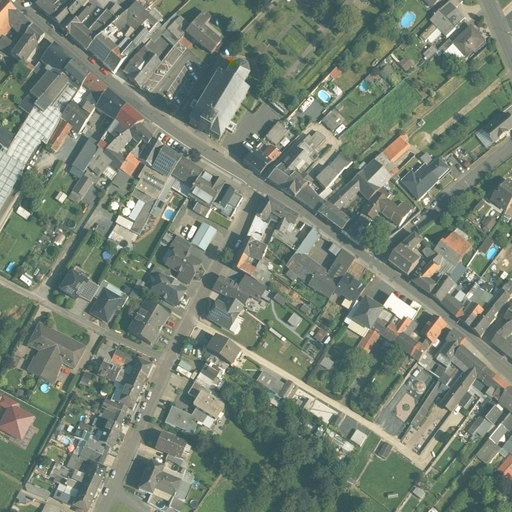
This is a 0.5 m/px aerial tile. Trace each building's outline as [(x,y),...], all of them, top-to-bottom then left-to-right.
[(62,8),(55,2),(53,0),(40,0),(36,5),(51,19),(62,8)] [(62,8),(51,19),(59,26),(69,16),(73,19),(76,13),(77,14),(83,10),(81,9),(83,8),(87,3),(89,1),(87,0),(69,0),(66,3),(62,8)] [(3,1),(0,4),(0,30),(1,29),(8,22),(16,13),(3,1)] [(450,2),(440,12),(439,11),(431,19),(434,22),(439,27),(447,35),(455,28),(454,27),(464,17),(450,2)] [(144,12),(137,5),(129,14),(128,13),(126,14),(131,19),(134,22),(144,12)] [(83,10),(77,14),(84,21),(90,15),(83,8),(81,9),(83,10)] [(162,19),(152,10),(147,15),(158,24),(162,19)] [(147,15),(144,12),(134,22),(140,27),(148,34),(158,24),(147,15)] [(32,28),(16,13),(8,22),(24,38),(25,38),(37,47),(44,37),(32,28)] [(69,16),(59,26),(72,37),(78,30),(81,27),(80,26),(84,21),(77,14),(76,13),(73,19),(69,16)] [(221,44),(203,29),(211,20),(203,13),(191,28),(185,34),(211,56),(221,44)] [(126,14),(113,25),(118,29),(131,19),(126,14)] [(185,34),(191,28),(174,16),(162,26),(169,33),(164,37),(166,39),(171,35),(179,43),(185,34)] [(88,39),(78,30),(72,37),(87,50),(88,49),(101,34),(111,25),(105,20),(88,39)] [(439,27),(434,22),(420,35),(425,40),(439,27)] [(162,36),(164,37),(169,33),(162,26),(149,39),(153,44),(162,36)] [(124,47),(121,51),(128,58),(143,41),(148,34),(140,27),(136,34),(124,47)] [(471,27),(452,43),(453,44),(465,57),(483,40),(471,27)] [(101,34),(88,49),(103,63),(117,48),(107,39),(101,34)] [(171,35),(166,39),(175,48),(179,43),(171,35)] [(37,47),(25,38),(17,49),(28,56),(29,57),(37,47)] [(448,39),(438,48),(442,53),(453,44),(452,43),(448,39)] [(16,48),(8,43),(2,50),(10,56),(16,48)] [(432,44),(423,53),(427,57),(436,49),(432,44)] [(74,62),(53,45),(41,61),(48,67),(51,65),(56,70),(55,73),(59,76),(60,78),(61,78),(74,62)] [(117,48),(103,63),(115,73),(128,58),(121,51),(120,51),(124,47),(122,46),(119,49),(117,48)] [(28,56),(17,49),(11,57),(21,63),(23,61),(23,62),(28,56)] [(128,78),(140,88),(160,65),(143,50),(124,72),(129,76),(128,78)] [(408,57),(400,51),(395,57),(402,63),(408,57)] [(23,62),(23,61),(21,63),(15,70),(27,79),(34,71),(23,62)] [(230,68),(219,61),(211,73),(217,76),(223,79),(230,68)] [(89,76),(74,62),(61,78),(67,83),(69,85),(70,86),(77,93),(82,88),(89,76)] [(339,67),(333,62),(327,69),(333,74),(339,67)] [(223,79),(217,76),(215,79),(200,105),(196,111),(195,112),(194,114),(190,121),(189,122),(190,123),(191,123),(197,127),(198,128),(198,129),(199,130),(207,134),(208,135),(209,135),(211,136),(211,135),(217,139),(218,140),(219,139),(223,131),(224,132),(225,130),(225,129),(229,123),(245,95),(246,95),(247,93),(240,90),(247,78),(245,70),(239,66),(230,68),(223,79)] [(395,73),(389,68),(385,73),(391,77),(395,73)] [(55,73),(52,76),(50,74),(30,95),(38,101),(43,96),(51,87),(59,76),(55,73)] [(364,78),(361,75),(354,82),(358,85),(364,78)] [(67,83),(61,78),(60,78),(59,76),(51,87),(43,96),(52,103),(49,106),(52,109),(60,98),(57,96),(67,83)] [(107,91),(89,76),(82,88),(91,92),(85,101),(88,104),(95,109),(107,91)] [(67,83),(57,96),(60,98),(70,86),(69,85),(67,83)] [(60,98),(52,109),(62,116),(72,102),(77,93),(70,86),(60,98)] [(107,91),(95,109),(107,118),(115,122),(126,107),(107,91)] [(38,101),(30,95),(26,100),(27,100),(34,106),(38,101)] [(52,103),(43,96),(38,101),(34,106),(35,107),(43,114),(49,106),(52,103)] [(34,106),(27,100),(23,104),(31,111),(34,106)] [(200,105),(193,101),(189,107),(196,111),(200,105)] [(90,117),(83,111),(72,102),(62,116),(60,119),(70,128),(78,135),(81,131),(89,118),(90,117)] [(95,109),(88,104),(83,111),(90,117),(95,109)] [(264,105),(260,111),(269,118),(273,113),(264,105)] [(49,106),(43,114),(34,125),(11,160),(24,168),(33,152),(41,142),(45,146),(51,136),(57,126),(60,119),(62,116),(52,109),(49,106)] [(43,114),(35,107),(8,151),(7,151),(3,147),(0,151),(0,209),(24,168),(11,160),(34,125),(43,114)] [(143,121),(126,107),(115,122),(127,133),(138,125),(143,121)] [(340,123),(330,112),(321,121),(331,131),(340,123)] [(501,112),(487,123),(490,127),(491,128),(505,117),(504,116),(501,112)] [(505,117),(491,128),(490,127),(485,131),(493,141),(511,126),(511,116),(511,115),(508,116),(507,114),(504,116),(505,117)] [(107,118),(101,127),(108,132),(115,122),(107,118)] [(70,128),(60,119),(57,126),(51,136),(59,144),(70,128)] [(235,127),(229,123),(225,129),(232,133),(235,127)] [(276,124),(265,137),(272,142),(283,130),(276,124)] [(138,125),(127,133),(128,134),(130,137),(139,145),(142,141),(148,145),(152,139),(138,125)] [(311,137),(308,135),(302,142),(312,151),(312,150),(313,151),(323,139),(316,132),(311,137)] [(128,134),(122,138),(126,142),(130,137),(128,134)] [(399,137),(382,153),(393,164),(410,148),(399,137)] [(122,138),(115,142),(120,147),(126,142),(122,138)] [(163,148),(152,139),(148,145),(143,153),(138,161),(139,162),(145,166),(151,170),(163,148)] [(99,146),(91,140),(73,168),(83,174),(88,167),(91,162),(99,150),(97,149),(99,146)] [(120,147),(115,142),(110,148),(118,154),(122,149),(120,147)] [(312,151),(302,142),(296,148),(308,159),(310,157),(308,155),(312,151)] [(244,162),(259,175),(279,155),(270,147),(262,156),(254,150),(244,162)] [(118,154),(110,148),(104,155),(99,150),(91,162),(102,172),(107,166),(110,168),(120,157),(118,154)] [(143,153),(136,148),(129,156),(138,161),(143,153)] [(181,160),(163,148),(151,170),(162,175),(158,184),(165,188),(168,181),(171,175),(181,160)] [(296,148),(267,180),(281,190),(293,176),(297,171),(308,159),(296,148)] [(312,151),(308,155),(310,157),(314,161),(318,156),(313,151),(312,150),(312,151)] [(336,152),(324,166),(327,168),(336,176),(343,168),(345,168),(350,164),(336,152)] [(381,154),(373,161),(381,169),(389,163),(381,154)] [(435,164),(426,154),(420,159),(428,169),(435,164)] [(138,161),(129,156),(126,161),(120,171),(129,177),(139,162),(138,161)] [(120,157),(110,168),(117,173),(120,171),(126,161),(120,157)] [(201,172),(181,160),(171,175),(193,188),(194,188),(203,173),(201,172)] [(435,164),(428,169),(437,179),(447,169),(439,161),(435,164)] [(102,172),(91,162),(88,167),(99,176),(102,172)] [(376,171),(370,164),(366,168),(373,175),(376,171)] [(140,180),(131,196),(150,205),(154,197),(152,196),(158,184),(147,177),(151,170),(145,166),(138,178),(140,180)] [(437,179),(428,169),(428,170),(424,166),(413,177),(410,174),(401,182),(417,200),(438,180),(437,179)] [(327,168),(315,181),(324,190),(328,187),(330,184),(336,176),(327,168)] [(366,168),(351,182),(358,191),(363,196),(368,201),(383,185),(373,175),(366,168)] [(162,175),(151,170),(147,177),(158,184),(162,175)] [(82,177),(67,199),(77,205),(91,183),(92,184),(96,178),(87,172),(83,177),(82,177)] [(224,187),(203,173),(194,188),(188,197),(198,203),(210,210),(213,205),(224,187)] [(293,176),(281,190),(294,198),(306,187),(308,181),(302,175),(298,179),(293,176)] [(511,184),(507,181),(501,190),(500,190),(492,201),(507,211),(511,203),(511,184)] [(351,182),(335,196),(344,204),(358,191),(351,182)] [(165,188),(158,184),(152,196),(154,197),(150,205),(146,213),(141,224),(138,223),(133,233),(139,236),(150,215),(158,199),(165,188)] [(235,194),(224,187),(213,205),(219,208),(224,212),(228,206),(235,211),(241,200),(234,196),(235,194)] [(306,187),(294,198),(312,211),(322,202),(316,197),(308,189),(306,187)] [(170,191),(165,188),(158,199),(164,202),(170,191)] [(380,189),(376,194),(369,204),(378,211),(399,226),(406,216),(396,209),(385,201),(388,195),(380,189)] [(332,193),(322,202),(326,205),(335,196),(332,193)] [(401,204),(388,195),(385,201),(396,209),(401,204)] [(335,196),(326,205),(335,212),(344,204),(335,196)] [(284,209),(267,198),(256,216),(253,223),(266,229),(269,221),(278,225),(280,220),(279,219),(284,209)] [(164,202),(158,199),(150,215),(157,219),(166,203),(164,202)] [(411,209),(403,201),(401,204),(396,209),(406,216),(411,209)] [(322,202),(312,211),(317,214),(326,205),(322,202)] [(210,210),(198,203),(193,211),(205,218),(210,210)] [(369,204),(357,220),(366,227),(378,211),(369,204)] [(326,205),(317,214),(335,228),(343,218),(337,214),(335,212),(326,205)] [(27,214),(19,208),(15,213),(24,219),(27,214)] [(298,218),(284,209),(279,219),(280,220),(288,225),(293,227),(298,218)] [(350,214),(345,220),(349,223),(351,219),(354,217),(350,214)] [(297,220),(301,225),(307,221),(304,216),(297,220)] [(488,233),(497,222),(489,217),(481,227),(488,233)] [(343,218),(335,228),(341,232),(349,223),(345,220),(343,218)] [(349,223),(341,232),(349,238),(359,226),(351,219),(349,223)] [(278,225),(272,238),(275,239),(279,241),(284,232),(288,225),(280,220),(278,225)] [(266,229),(253,223),(246,239),(259,246),(266,229)] [(205,251),(216,231),(202,224),(191,243),(205,251)] [(300,247),(296,253),(303,259),(321,236),(313,230),(300,247)] [(296,241),(284,232),(279,241),(282,244),(290,249),(295,243),(296,241)] [(415,235),(400,248),(408,255),(422,242),(415,235)] [(472,250),(453,235),(445,244),(443,243),(434,252),(439,256),(443,259),(456,270),(459,266),(472,250)] [(191,245),(178,237),(174,242),(188,250),(191,245)] [(479,250),(485,255),(494,243),(488,238),(479,250)] [(168,242),(163,239),(159,245),(164,248),(168,242)] [(266,250),(246,240),(238,256),(247,260),(248,257),(258,261),(260,263),(266,250)] [(188,250),(174,242),(170,249),(175,253),(177,250),(185,255),(188,250)] [(300,247),(295,243),(290,249),(295,253),(300,247)] [(339,259),(329,274),(311,261),(309,264),(318,271),(315,275),(337,289),(345,276),(354,261),(333,245),(329,251),(339,259)] [(408,255),(400,248),(388,262),(408,277),(419,263),(408,255)] [(185,255),(177,250),(175,253),(168,266),(180,273),(190,280),(200,263),(185,255)] [(472,250),(459,266),(465,270),(473,261),(477,254),(472,250)] [(296,253),(295,253),(286,267),(307,288),(315,275),(318,271),(309,264),(303,259),(296,253)] [(247,260),(238,256),(232,269),(246,277),(248,278),(252,270),(244,265),(246,261),(247,260)] [(439,256),(433,263),(439,269),(441,268),(443,259),(439,256)] [(260,263),(258,261),(253,269),(263,275),(265,272),(268,267),(260,263)] [(433,263),(413,284),(432,297),(437,289),(428,282),(439,269),(433,263)] [(171,275),(155,266),(151,273),(160,279),(161,278),(162,277),(168,280),(171,275)] [(459,266),(448,282),(453,286),(465,270),(459,266)] [(263,275),(253,269),(252,270),(248,278),(257,283),(263,275)] [(190,280),(180,273),(176,279),(187,284),(190,280)] [(85,283),(71,274),(60,291),(75,301),(77,298),(86,284),(85,283)] [(337,289),(315,275),(307,288),(329,301),(333,295),(337,289)] [(337,289),(333,295),(339,299),(340,297),(350,282),(351,280),(345,276),(337,289)] [(168,280),(162,277),(161,278),(160,279),(159,282),(154,283),(155,288),(152,293),(175,306),(179,299),(180,299),(186,291),(168,280)] [(240,287),(221,277),(213,291),(242,307),(248,297),(257,302),(263,294),(243,282),(240,287)] [(248,278),(246,277),(243,282),(263,294),(266,289),(257,283),(248,278)] [(437,289),(432,297),(440,304),(446,298),(455,287),(453,286),(448,282),(447,281),(444,279),(437,289)] [(466,297),(474,304),(490,286),(481,279),(466,297)] [(86,284),(77,298),(89,304),(93,298),(98,289),(86,281),(85,283),(86,284)] [(98,289),(93,298),(98,301),(104,291),(107,285),(101,282),(98,289)] [(364,290),(350,282),(340,297),(346,300),(354,306),(364,290)] [(511,297),(511,291),(506,286),(502,291),(511,299),(511,297)] [(91,315),(107,323),(116,305),(119,300),(104,291),(98,301),(91,315)] [(488,295),(482,301),(481,300),(476,306),(484,313),(497,295),(492,291),(489,295),(488,295)] [(502,291),(490,307),(497,314),(511,299),(502,291)] [(119,300),(116,305),(123,309),(128,298),(122,295),(119,300)] [(286,302),(276,295),(273,300),(282,307),(286,302)] [(459,295),(453,304),(446,298),(440,304),(457,318),(462,312),(460,310),(464,305),(463,303),(465,300),(459,295)] [(391,296),(382,309),(389,314),(390,314),(395,316),(412,323),(412,322),(417,315),(409,309),(391,296)] [(242,307),(226,299),(222,307),(221,307),(236,316),(242,307)] [(358,299),(343,323),(349,326),(352,321),(363,302),(358,299)] [(354,306),(346,300),(341,307),(350,312),(354,306)] [(381,311),(364,301),(363,302),(352,321),(368,331),(381,311)] [(168,316),(146,303),(140,313),(142,315),(137,323),(134,322),(129,332),(151,345),(158,333),(159,334),(162,329),(161,328),(168,316)] [(222,307),(217,304),(208,319),(228,331),(233,323),(236,316),(221,307),(222,307)] [(414,305),(411,306),(409,309),(417,315),(422,308),(414,305)] [(476,306),(467,316),(462,312),(457,318),(470,330),(480,318),(484,313),(476,306)] [(490,307),(481,319),(489,325),(497,314),(490,307)] [(293,314),(288,324),(297,328),(301,318),(293,314)] [(412,323),(395,316),(388,325),(389,326),(388,327),(383,323),(381,325),(375,321),(370,329),(378,334),(395,346),(403,335),(404,335),(412,323)] [(435,318),(421,336),(432,345),(446,326),(435,318)] [(481,319),(470,330),(472,331),(481,339),(491,327),(489,325),(481,319)] [(412,323),(404,335),(408,339),(417,326),(412,322),(412,323)] [(239,327),(233,323),(228,331),(234,335),(239,327)] [(85,350),(39,326),(30,342),(42,348),(64,360),(76,366),(85,350)] [(325,345),(331,334),(318,328),(313,339),(325,345)] [(507,328),(493,346),(501,352),(511,339),(511,337),(511,331),(508,329),(507,328)] [(370,329),(364,340),(372,345),(378,334),(370,329)] [(454,333),(446,343),(449,345),(443,356),(451,362),(466,341),(454,333)] [(404,335),(403,335),(395,346),(418,363),(427,352),(408,339),(404,335)] [(239,353),(215,337),(205,351),(230,367),(239,353)] [(511,339),(501,352),(511,361),(511,339)] [(434,344),(427,352),(433,357),(439,348),(434,344)] [(64,360),(42,348),(41,349),(42,350),(33,366),(54,377),(63,361),(64,361),(64,360)] [(476,361),(462,349),(454,361),(462,367),(468,372),(476,361)] [(433,357),(427,352),(418,363),(417,364),(424,370),(418,378),(434,390),(448,369),(438,362),(433,357)] [(137,361),(126,356),(123,362),(135,367),(137,361)] [(451,362),(443,356),(438,362),(448,369),(451,362)] [(13,357),(9,365),(15,368),(19,360),(13,357)] [(330,370),(333,362),(323,358),(320,366),(330,370)] [(151,367),(138,361),(137,361),(135,367),(132,372),(146,379),(151,367)] [(191,368),(181,361),(178,366),(189,372),(191,368)] [(462,367),(454,361),(444,376),(445,377),(451,381),(462,367)] [(476,361),(468,372),(478,380),(479,381),(487,370),(476,361)] [(33,366),(31,365),(27,373),(52,386),(56,378),(54,377),(33,366)] [(119,372),(113,370),(109,379),(115,382),(117,377),(119,372)] [(497,379),(487,370),(479,381),(483,384),(489,389),(497,379)] [(213,377),(203,371),(195,384),(207,392),(212,383),(210,382),(213,377)] [(130,377),(119,372),(117,377),(128,383),(130,377)] [(146,379),(132,372),(130,377),(128,383),(142,389),(146,379)] [(468,372),(453,392),(462,400),(467,393),(478,380),(468,372)] [(285,388),(262,373),(255,383),(278,398),(285,388)] [(128,383),(117,377),(115,382),(116,382),(126,387),(128,383)] [(445,377),(420,412),(425,416),(428,412),(426,410),(443,385),(447,387),(451,381),(445,377)] [(115,382),(109,379),(106,385),(112,387),(113,388),(116,382),(115,382)] [(511,391),(497,379),(489,389),(486,394),(491,398),(492,397),(500,404),(511,391)] [(142,389),(128,383),(126,387),(124,393),(137,399),(142,389)] [(285,388),(278,398),(284,401),(293,387),(288,383),(285,388)] [(207,392),(195,384),(188,395),(197,400),(201,394),(208,398),(211,394),(207,392)] [(489,389),(483,384),(478,391),(485,396),(486,394),(489,389)] [(113,388),(112,387),(106,399),(105,401),(113,405),(115,402),(119,404),(124,393),(113,388)] [(453,392),(447,387),(442,394),(448,398),(453,392)] [(511,391),(500,404),(511,414),(511,391)] [(462,400),(453,392),(448,398),(457,406),(462,400)] [(137,399),(124,393),(119,404),(120,405),(128,408),(132,410),(137,399)] [(467,393),(462,400),(467,403),(472,397),(467,393)] [(192,417),(172,408),(165,424),(193,437),(197,427),(201,428),(202,426),(207,418),(215,422),(217,422),(224,411),(223,408),(208,398),(201,394),(197,400),(193,407),(193,409),(196,411),(192,417)] [(18,406),(4,398),(0,404),(0,405),(8,410),(16,409),(18,406)] [(305,399),(300,408),(307,412),(312,402),(305,399)] [(462,400),(457,406),(462,409),(467,403),(462,400)] [(113,405),(105,401),(102,408),(116,415),(120,405),(119,404),(115,402),(113,405)] [(128,408),(120,405),(116,415),(124,418),(128,408)] [(8,410),(0,425),(0,429),(21,441),(33,418),(16,409),(8,410)] [(496,409),(481,428),(492,438),(500,430),(495,425),(498,421),(496,419),(501,413),(496,409)] [(124,418),(116,415),(111,425),(119,428),(124,418)] [(511,415),(502,427),(507,432),(511,426),(511,415)] [(111,425),(108,423),(103,434),(117,440),(122,429),(111,425)] [(355,447),(327,430),(321,440),(348,457),(355,447)] [(366,438),(356,432),(351,441),(361,447),(366,438)] [(103,434),(98,444),(101,446),(109,449),(112,450),(117,440),(103,434)] [(180,443),(162,435),(155,450),(168,456),(174,458),(180,443)] [(84,449),(105,459),(109,449),(101,446),(100,449),(92,445),(94,439),(89,437),(84,449)] [(191,447),(180,443),(174,458),(178,460),(179,459),(181,453),(187,456),(191,447)] [(392,448),(384,444),(378,456),(386,460),(392,448)] [(105,459),(83,450),(80,458),(84,461),(87,464),(91,465),(101,469),(105,459)] [(174,458),(168,456),(165,461),(175,465),(179,468),(182,461),(179,459),(178,460),(174,458)] [(511,456),(498,473),(508,481),(511,475),(511,456)] [(80,458),(74,471),(79,473),(84,461),(80,458)] [(156,466),(150,463),(144,477),(162,484),(164,478),(160,475),(162,469),(160,468),(160,467),(157,465),(156,466)] [(91,465),(87,464),(85,469),(89,471),(86,476),(101,483),(106,471),(101,469),(91,465)] [(101,483),(86,476),(84,481),(82,486),(96,492),(101,483)] [(84,481),(73,477),(70,482),(82,486),(84,481)] [(162,484),(144,477),(138,490),(145,493),(144,494),(148,496),(149,495),(151,496),(154,490),(159,492),(162,484)] [(171,480),(164,478),(162,484),(168,487),(171,480)] [(180,484),(171,480),(168,487),(177,491),(179,484),(180,484)] [(82,486),(70,482),(69,486),(80,490),(82,486)] [(168,487),(162,484),(159,492),(165,494),(168,487)] [(189,488),(179,484),(177,491),(174,498),(173,498),(172,499),(183,503),(189,488)] [(50,496),(27,486),(25,492),(48,502),(50,496)] [(96,492),(82,486),(80,490),(77,496),(92,503),(96,492)] [(177,491),(168,487),(165,494),(173,498),(174,498),(177,491)] [(33,502),(35,498),(20,493),(17,502),(25,505),(27,500),(33,502)] [(87,511),(92,503),(77,496),(75,502),(72,507),(83,511),(87,511)] [(75,502),(63,497),(60,503),(72,507),(75,502)] [(178,511),(183,503),(172,499),(168,509),(176,511),(178,511)]
